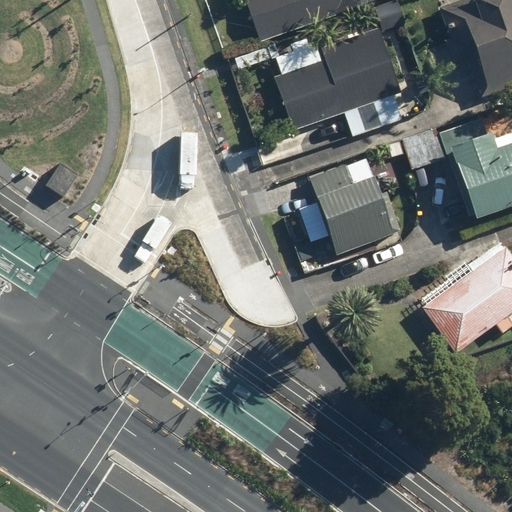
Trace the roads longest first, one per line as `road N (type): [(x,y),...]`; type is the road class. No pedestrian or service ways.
road 1 (residential): [(30,357),(136,187),(150,125)]
road 2 (primary): [(30,357),(241,511)]
road 3 (residential): [(150,125),(185,150),(252,294)]
road 4 (primary): [(135,511),(0,424)]
road 5 (residential): [(150,125),(153,52),(135,0)]
